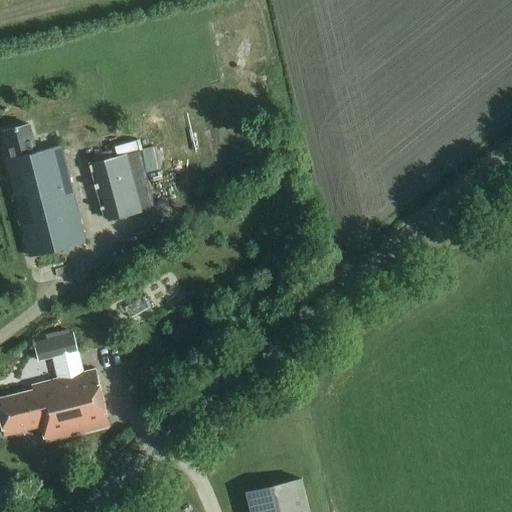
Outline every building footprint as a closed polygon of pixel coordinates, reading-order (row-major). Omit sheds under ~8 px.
[(37,154),(30,126),(2,133),(10,160),(5,162),(30,257),(85,243),(60,148),(37,154)] [(109,221),(143,212),(128,154),(94,163),(109,221)] [(0,206),(9,206),(7,173),(0,173),(0,206)] [(28,324),(50,306),(43,297),(21,315),(28,324)] [(37,360),(51,356),(57,379),(32,385),(34,394),(0,402),(0,413),(6,436),(42,427),(46,442),(107,427),(92,370),(83,372),(78,351),(77,352),(72,331),(32,341),(37,360)] [(249,511),(310,511),(302,478),(245,492),(249,511)]
